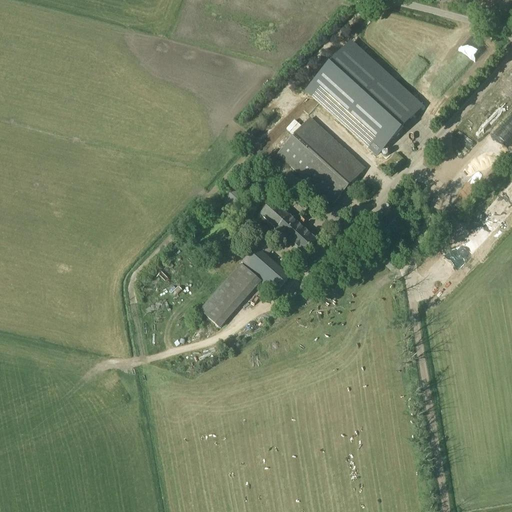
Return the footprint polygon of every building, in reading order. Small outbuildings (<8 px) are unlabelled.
[(311,21),(314,6),(301,3),(297,17),(311,21)] [(276,67),(376,157),(420,109),(320,19),(276,67)] [(291,133),(295,137),(278,156),(333,205),(366,169),(311,119),(303,128),(298,124),(291,133)] [(462,262),(511,211),(511,200),(506,195),(450,251),(462,262)] [(241,265),(274,295),(290,277),(266,257),(285,237),(304,254),(316,241),(273,202),(261,215),(275,228),(241,265)] [(391,238),(405,220),(393,210),(378,228),(391,238)] [(298,220),(303,224),(307,220),(302,215),(298,220)]
